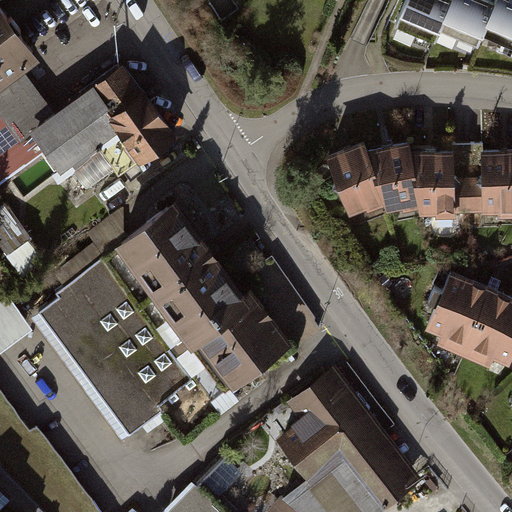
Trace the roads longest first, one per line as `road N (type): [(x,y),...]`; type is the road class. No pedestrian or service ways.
road 1 (tertiary): [(503,511),(291,242),(236,159)]
road 2 (residential): [(236,159),(306,109),(372,88),(432,82),(511,89)]
road 3 (tertiary): [(236,159),(132,0)]
